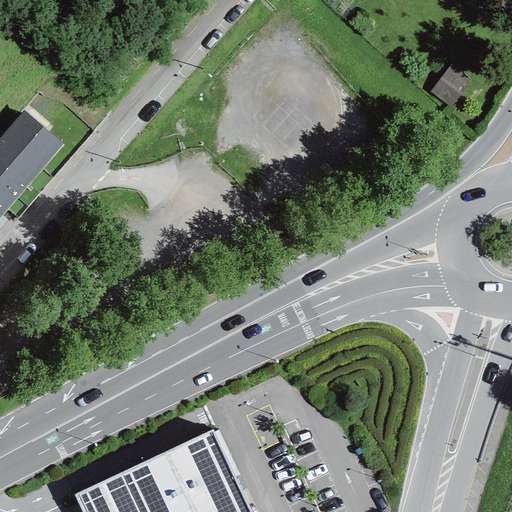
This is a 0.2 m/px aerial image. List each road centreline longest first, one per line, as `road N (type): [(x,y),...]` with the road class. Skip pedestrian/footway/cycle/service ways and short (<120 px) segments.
road 1 (secondary): [(511,109),(477,154),(424,196),(100,372),(18,438)]
road 2 (secondary): [(468,198),(18,438)]
road 3 (secondary): [(0,471),(325,312)]
road 4 (residential): [(0,262),(225,0)]
road 5 (secondary): [(325,312),(383,307),(427,339),(434,364),(430,448)]
road 6 (residential): [(449,511),(511,329)]
road 7 (residential): [(474,297),(430,448)]
road 8 (secondary): [(325,312),(383,294),(464,287)]
